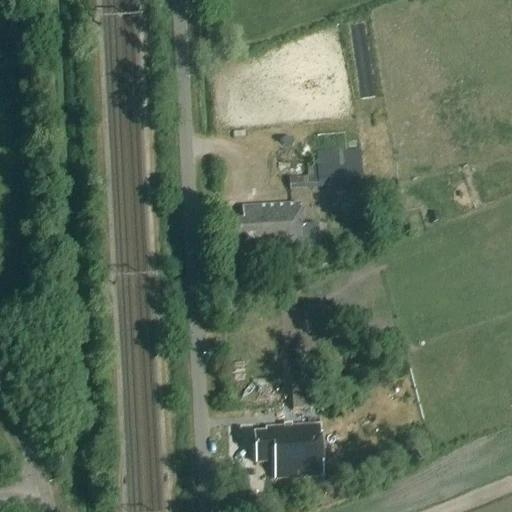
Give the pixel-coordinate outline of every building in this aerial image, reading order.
[(307,180),(288,181),(289,193),(361,188),(358,152),(315,155),(316,167),(306,168),(306,170),(307,180)] [(317,228),(300,229),(298,207),(241,211),(242,224),(233,226),(235,257),(267,255),(267,257),(301,255),(301,250),(318,248),(317,228)] [(273,264),(264,264),(265,276),(273,275),(273,264)] [(290,377),(292,413),(318,412),(316,375),(290,377)] [(273,482),(321,480),(318,429),(263,431),(263,436),(251,437),(253,468),(273,467),(273,482)] [(283,511),(278,494),(261,500),(265,511),(283,511)]
